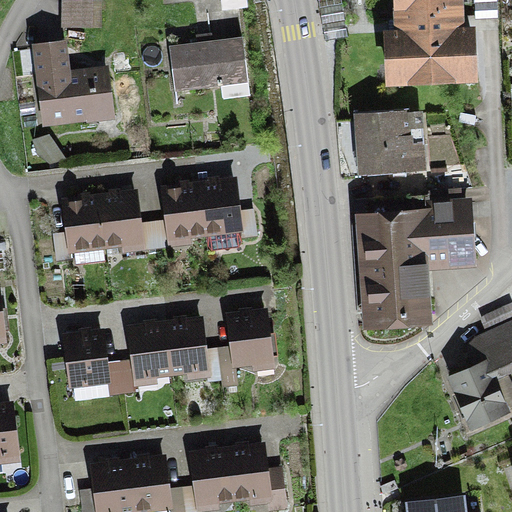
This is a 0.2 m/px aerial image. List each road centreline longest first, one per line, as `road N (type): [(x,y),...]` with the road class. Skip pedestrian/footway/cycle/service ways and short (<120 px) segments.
road 1 (secondary): [(291,0),(319,178),(338,396)]
road 2 (residential): [(0,174),(19,190),(54,511)]
road 3 (residential): [(338,396),(396,370),(511,273)]
